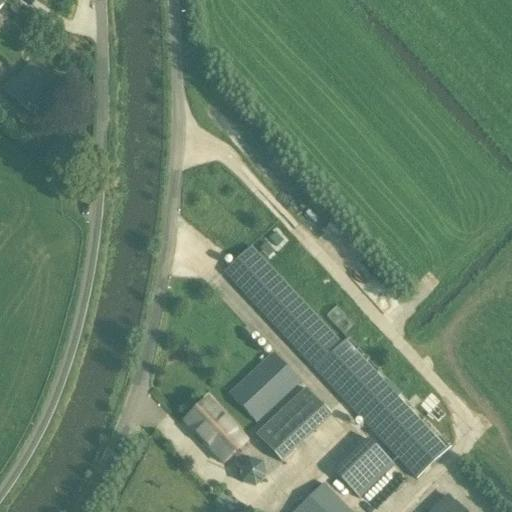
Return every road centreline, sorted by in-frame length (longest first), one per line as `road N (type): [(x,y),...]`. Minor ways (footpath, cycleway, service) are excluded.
road 1 (unclassified): [(80,511),(130,410),(162,284),(174,191),(173,0)]
road 2 (unclassified): [(0,501),(64,377),(90,278),(101,0)]
